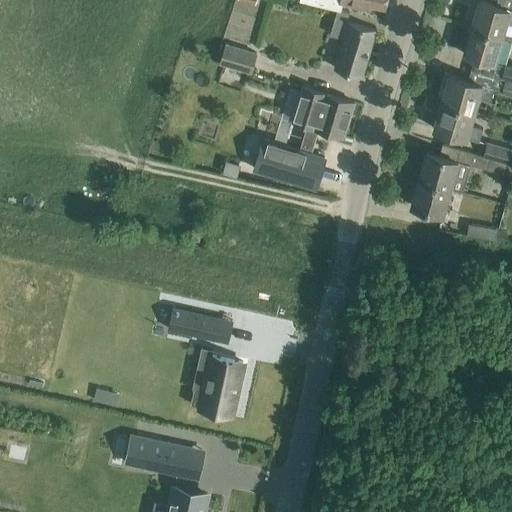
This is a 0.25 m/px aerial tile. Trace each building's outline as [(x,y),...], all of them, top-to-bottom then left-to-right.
[(385,0),(300,0),(337,8),(341,9),(342,3),(369,8),(370,3),(385,6),(385,0)] [(511,9),(496,4),(482,0),(478,0),(471,25),(502,34),(505,22),(511,23),(511,9)] [(350,11),(341,9),(337,8),(329,35),(343,39),(335,66),(362,74),(376,28),(347,20),(350,11)] [(494,60),(502,34),(471,25),(464,52),(494,60)] [(254,54),(224,45),(220,63),(250,71),(254,54)] [(502,76),(507,78),(511,78),(511,65),(506,64),(502,76)] [(495,86),(468,78),(449,73),(441,100),(475,110),(479,96),(491,100),(495,86)] [(511,93),(511,78),(507,78),(503,91),(511,93)] [(264,136),(254,167),(316,185),(325,155),(312,151),(319,127),(344,134),(354,100),(335,94),(303,85),(293,118),(293,119),(306,123),(299,147),(264,136)] [(471,123),(475,110),(441,100),(433,127),(453,132),(480,139),(484,127),(471,123)] [(511,148),(489,141),(485,155),(511,162),(511,148)] [(479,153),(460,147),(442,142),(439,153),(460,159),(511,174),(511,162),(485,155),(479,153)] [(452,186),(460,159),(439,153),(427,150),(419,177),(452,186)] [(444,213),(452,186),(419,177),(411,204),(444,213)] [(468,233),(491,237),(496,238),(499,226),(470,221),(468,233)] [(174,308),(168,331),(227,344),(232,321),(174,308)] [(269,396),(281,343),(249,336),(242,372),(232,370),(228,385),(238,387),(238,389),(269,396)] [(96,387),(93,401),(104,403),(107,390),(96,387)] [(131,433),(125,460),(178,472),(184,444),(131,433)] [(206,511),(207,511),(204,511),(208,492),(174,485),(167,511),(206,511)]
